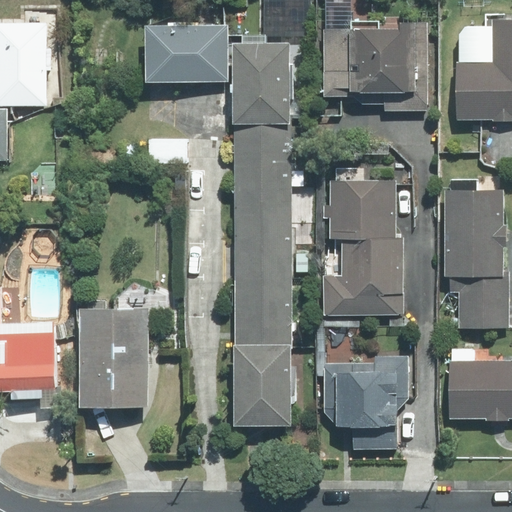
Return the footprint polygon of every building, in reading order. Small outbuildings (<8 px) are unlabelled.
[(426,114),(426,23),(318,22),(318,100),(348,100),(348,107),(381,107),(381,113),(426,114)] [(483,56),(454,55),(452,119),(480,120),(491,121),(491,125),(511,126),(511,120),(511,119),(511,23),(484,22),(483,56)] [(47,30),(0,27),(0,108),(43,110),(47,30)] [(225,27),(141,28),(142,86),(226,85),(225,27)] [(236,40),(236,50),(231,50),(231,427),(289,427),(289,189),(301,189),(301,167),(289,167),(289,50),(262,50),(262,40),(236,40)] [(188,140),(147,139),(147,145),(120,144),(120,165),(188,167),(188,140)] [(58,162),(35,161),(33,196),(57,198),(58,162)] [(414,246),(417,167),(330,164),(328,212),(321,212),(321,224),(327,224),(326,243),(336,243),(335,275),(318,275),(316,318),(400,320),(402,246),(414,246)] [(444,178),(444,190),(442,282),(450,282),(450,330),(510,331),(511,279),(503,279),(504,191),(480,190),(480,178),(444,178)] [(147,315),(116,314),(77,313),(74,407),(145,409),(147,315)] [(0,393),(8,394),(8,405),(35,405),(35,415),(56,415),(58,327),(0,325),(0,393)] [(324,332),(322,428),(351,428),(350,454),(396,455),(397,412),(408,412),(410,356),(373,356),(373,360),(355,359),(356,332),(324,332)] [(477,351),(445,351),(444,424),(511,424),(511,362),(477,363),(477,351)]
